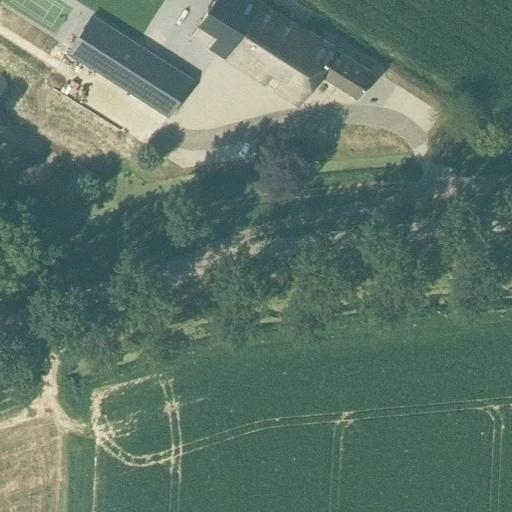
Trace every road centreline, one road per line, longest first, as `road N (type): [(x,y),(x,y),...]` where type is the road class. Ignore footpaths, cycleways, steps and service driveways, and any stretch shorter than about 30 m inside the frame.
road 1 (unclassified): [(199,259),(254,230),(511,179)]
road 2 (tertiary): [(199,259),(511,222)]
road 3 (track): [(43,398),(57,355),(199,259)]
road 4 (tertiary): [(0,326),(199,259)]
